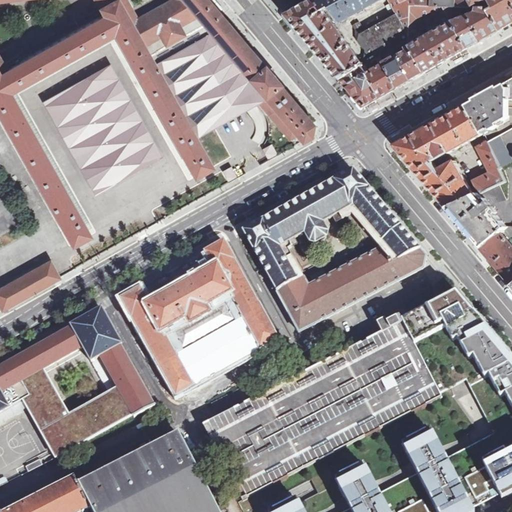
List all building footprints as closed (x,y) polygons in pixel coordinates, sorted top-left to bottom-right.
[(0,0),(0,117),(72,245),(81,240),(89,235),(10,91),(114,34),(195,176),(204,171),(212,167),(193,133),(254,98),(289,139),(296,136),(301,142),(311,137),(313,124),(280,84),(264,65),(253,53),(208,0),(0,0)] [(215,0),(216,0),(224,9),(226,8),(228,6),(222,0),(215,0)] [(301,31),(339,77),(362,66),(364,65),(361,60),(326,11),(325,11),(317,0),(312,0),(287,15),(301,31)] [(317,0),(325,11),(326,11),(332,7),(343,23),(384,0),(317,0)] [(389,0),(391,4),(395,11),(397,14),(409,36),(411,5),(431,6),(431,0),(389,0)] [(469,8),(481,8),(479,3),(475,6),(471,0),(456,0),(456,7),(463,8),(469,8)] [(491,11),(502,30),(511,24),(511,0),(471,0),(475,6),(479,3),(485,0),(492,1),(497,8),(491,11)] [(390,14),(395,11),(391,4),(386,6),(390,14)] [(408,41),(411,46),(421,40),(422,36),(422,23),(437,19),(442,28),(453,22),(452,18),(445,7),(431,6),(411,5),(409,36),(408,40),(408,41)] [(456,7),(445,7),(452,18),(456,19),(457,14),(462,14),(463,8),(456,7)] [(453,22),(468,49),(502,30),(491,11),(490,9),(481,8),(482,11),(473,14),(453,22)] [(364,28),(360,30),(362,34),(397,14),(395,11),(390,14),(364,28)] [(364,58),(361,60),(364,65),(366,64),(381,56),(395,48),(408,40),(409,36),(397,14),(362,34),(360,30),(359,31),(357,40),(363,48),(363,47),(365,49),(364,58)] [(356,23),(360,30),(364,28),(360,21),(356,23)] [(421,40),(411,46),(426,73),(468,49),(453,22),(442,28),(424,39),(421,40)] [(408,51),(408,48),(408,41),(408,40),(395,48),(400,55),(408,51)] [(400,55),(413,80),(426,73),(411,46),(408,48),(408,51),(400,55)] [(386,64),(400,55),(395,48),(381,56),(386,64)] [(386,64),(399,88),(413,80),(400,55),(386,64)] [(453,66),(465,59),(463,55),(451,62),(452,64),(453,66)] [(371,72),(386,64),(381,56),(366,64),(371,72)] [(367,74),(380,98),(399,88),(386,64),(371,72),(367,74)] [(339,77),(364,107),(380,98),(367,74),(362,66),(339,77)] [(52,102),(99,186),(147,159),(141,148),(146,145),(105,73),(101,75),(100,75),(52,102)] [(467,106),(482,133),(486,130),(490,128),(490,130),(492,129),(492,130),(499,126),(498,124),(502,121),(503,123),(509,120),(509,115),(509,108),(509,100),(509,89),(506,84),(467,106)] [(396,146),(418,171),(435,162),(484,135),(482,133),(467,106),(397,145),(396,146)] [(475,182),(481,193),(501,184),(508,181),(488,142),(478,148),(491,173),(475,181),(475,182)] [(271,143),(262,148),(269,160),(278,155),(271,143)] [(424,179),(449,209),(475,196),(469,185),(456,161),(439,170),(424,179)] [(424,179),(439,170),(435,162),(418,171),(424,179)] [(230,166),(223,170),(230,182),(237,178),(230,166)] [(393,218),(353,170),(300,200),(244,231),(300,333),(362,301),(423,269),(426,257),(399,225),(393,218)] [(475,182),(469,185),(475,196),(479,194),(481,193),(475,182)] [(490,202),(491,204),(507,199),(501,184),(481,193),(479,194),(488,204),(490,202)] [(481,247),(482,248),(502,232),(504,230),(508,226),(493,209),(495,208),(491,204),(490,202),(488,204),(479,194),(475,196),(449,209),(482,247),(481,247)] [(511,243),(503,233),(502,232),(482,248),(511,283),(511,243)] [(205,252),(215,269),(150,305),(141,288),(122,299),(121,299),(132,318),(133,318),(176,396),(193,387),(193,388),(262,349),(262,348),(278,339),(225,241),(224,241),(205,252)] [(51,262),(0,290),(0,305),(2,309),(59,277),(51,262)] [(467,381),(470,388),(489,378),(511,365),(511,359),(489,333),(456,294),(402,321),(440,394),(467,381)] [(1,394),(3,398),(4,397),(10,408),(25,400),(45,435),(44,436),(56,458),(81,445),(155,407),(121,347),(123,346),(102,309),(34,347),(0,366),(0,390),(2,394),(1,394)] [(440,394),(439,392),(402,321),(398,313),(387,318),(377,323),(382,332),(302,374),(249,401),(236,408),(218,417),(208,423),(204,425),(213,444),(217,452),(215,453),(221,465),(223,464),(235,485),(242,500),(247,498),(259,491),(273,484),(274,486),(289,478),(288,477),(319,461),(320,462),(335,454),(334,453),(365,437),(366,438),(381,431),(380,429),(411,413),(412,414),(427,407),(426,405),(442,397),(440,394)] [(459,484),(472,509),(500,495),(511,488),(511,365),(489,378),(470,388),(495,434),(446,460),(459,484)] [(211,403),(218,417),(236,408),(249,401),(242,387),(211,403)] [(0,413),(10,408),(4,397),(3,398),(1,394),(2,394),(0,390),(0,413)] [(304,511),(300,502),(280,511),(466,511),(472,509),(459,484),(446,460),(443,454),(433,434),(404,448),(414,468),(418,475),(380,494),(377,488),(366,467),(336,483),(347,504),(349,509),(344,511),(304,511)] [(92,511),(219,511),(207,487),(187,448),(181,436),(80,488),(91,508),(92,511)] [(83,511),(91,508),(80,488),(75,478),(8,511),(83,511)] [(247,498),(242,500),(243,501),(239,503),(244,511),(249,511),(252,510),(266,504),(259,491),(247,498)]
